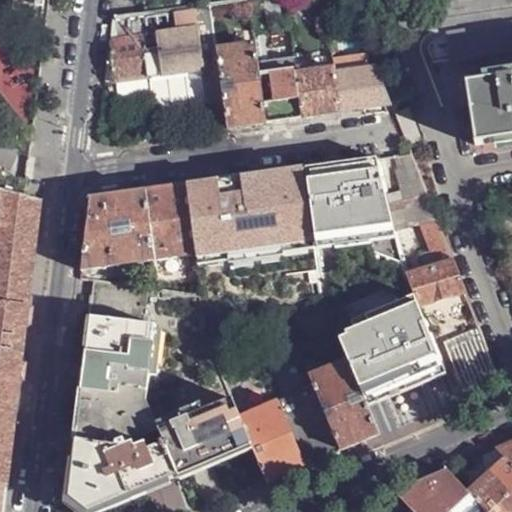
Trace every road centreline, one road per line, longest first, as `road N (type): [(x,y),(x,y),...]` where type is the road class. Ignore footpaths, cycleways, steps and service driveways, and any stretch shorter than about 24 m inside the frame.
road 1 (residential): [(67,176),(31,511)]
road 2 (residential): [(67,176),(391,131)]
road 3 (residential): [(302,511),(511,419)]
road 4 (residential): [(93,0),(67,176)]
